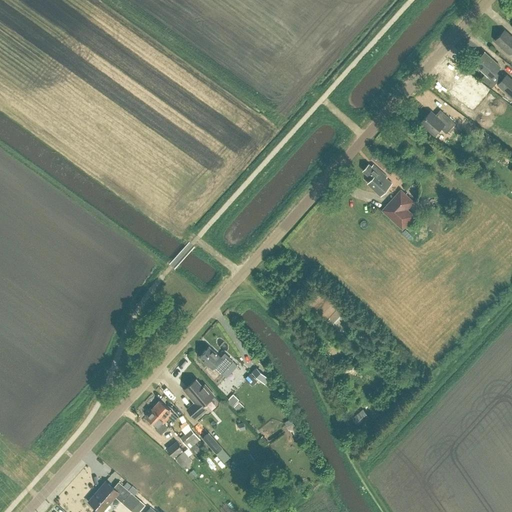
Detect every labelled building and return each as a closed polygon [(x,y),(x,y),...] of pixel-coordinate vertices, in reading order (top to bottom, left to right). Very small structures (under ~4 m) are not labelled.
[(511,36),(505,30),(495,40),(510,53),(511,52),(511,36)] [(492,87),(501,77),(495,71),(500,66),(484,52),(474,63),(485,73),(481,78),(492,87)] [(511,78),(507,74),(497,84),(511,97),(511,78)] [(481,83),(476,89),(463,78),(452,90),(470,107),(481,95),(484,97),(490,91),(481,83)] [(440,119),(431,111),(420,122),(434,134),(440,128),(446,133),(455,123),(445,113),(440,119)] [(372,166),(369,164),(363,170),(372,178),(368,183),(381,194),(392,182),(386,177),(387,176),(374,164),(372,166)] [(403,228),(415,215),(407,208),(414,201),(401,189),(382,209),(403,228)] [(335,330),(350,314),(318,286),(304,301),(335,330)] [(222,358),(209,346),(200,356),(213,368),(215,366),(222,373),(233,361),(226,354),(222,358)] [(252,371),(265,383),(269,378),(257,367),(252,371)] [(246,378),(253,384),(257,380),(250,374),(246,378)] [(203,386),(196,378),(186,387),(186,391),(195,402),(188,408),(195,418),(203,411),(200,407),(214,395),(205,384),(203,386)] [(232,393),(225,400),(231,406),(238,398),(232,393)] [(165,419),(165,420),(168,416),(174,421),(178,417),(172,412),(160,400),(153,408),(165,419)] [(238,401),(232,407),(238,412),(244,406),(238,401)] [(163,422),(165,420),(165,419),(153,408),(146,415),(158,427),(156,429),(162,434),(168,427),(163,422)] [(363,408),(352,418),(359,426),(370,417),(363,408)] [(291,418),(286,421),(290,429),(295,426),(291,418)] [(181,437),(189,448),(195,443),(200,438),(191,428),(181,437)] [(174,457),(175,456),(184,449),(177,440),(168,448),(174,457)] [(221,447),(215,452),(223,461),(229,456),(221,447)] [(183,467),(193,459),(185,449),(175,457),(183,467)] [(132,511),(138,511),(145,504),(118,481),(113,487),(105,481),(88,501),(100,511),(114,496),(132,511)] [(57,498),(64,505),(69,500),(63,493),(57,498)]
